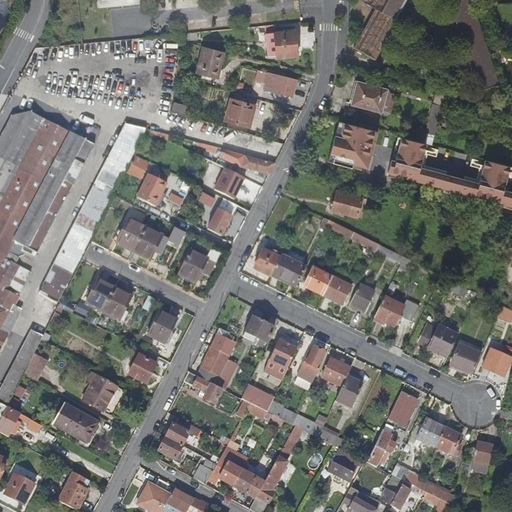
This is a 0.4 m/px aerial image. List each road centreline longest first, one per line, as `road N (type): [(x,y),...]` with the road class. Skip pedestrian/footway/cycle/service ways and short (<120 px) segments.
road 1 (residential): [(224,281),(317,101),(330,0)]
road 2 (residential): [(224,281),(474,404)]
road 3 (residential): [(132,455),(207,313)]
road 4 (residential): [(207,313),(87,254)]
